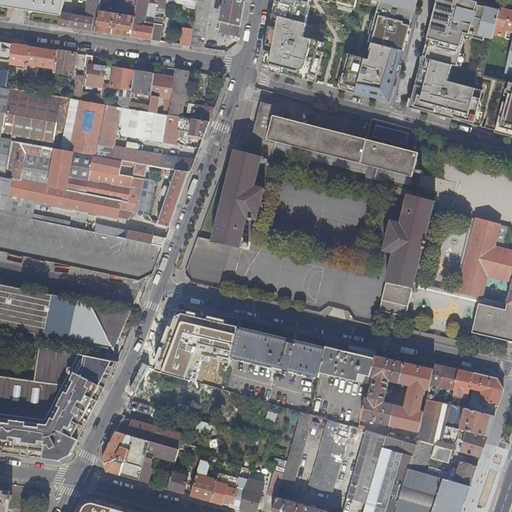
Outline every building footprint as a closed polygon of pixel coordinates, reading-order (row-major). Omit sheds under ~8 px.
[(0,0),(0,6),(62,16),(62,13),(65,0),(0,0)] [(96,19),(93,31),(96,32),(100,12),(102,3),(102,0),(88,0),(85,17),(88,17),(96,19)] [(139,0),(128,0),(127,8),(137,9),(139,0)] [(136,18),(132,37),(152,40),(154,28),(151,28),(143,26),(143,24),(148,0),(139,0),(137,9),(136,18)] [(159,0),(158,8),(157,13),(165,14),(168,0),(167,0),(159,0)] [(212,0),(198,0),(198,5),(194,29),(191,47),(205,49),(212,0)] [(240,37),(246,2),(239,0),(225,0),(220,33),(240,37)] [(274,0),(270,24),(274,24),(266,72),(308,83),(319,43),(305,38),(306,34),(312,3),(315,3),(354,11),(357,0),(356,0),(274,0)] [(416,0),(356,0),(357,0),(378,6),(375,15),(378,16),(377,21),(370,47),(402,55),(416,0)] [(494,34),(500,15),(476,9),(477,4),(462,0),(438,0),(428,44),(459,53),(463,41),(482,46),(483,41),(492,43),(494,34)] [(500,15),(494,34),(507,38),(509,32),(511,32),(511,11),(502,9),(500,15)] [(100,12),(96,32),(132,37),(136,18),(129,17),(126,16),(114,14),(113,14),(112,14),(100,12)] [(62,16),(59,26),(93,31),(96,19),(88,17),(85,17),(80,16),(81,13),(79,13),(78,16),(62,13),(62,16)] [(154,28),(152,40),(161,42),(163,25),(155,24),(154,28)] [(181,45),(191,47),(194,29),(184,27),(181,45)] [(14,44),(0,42),(0,60),(11,62),(14,44)] [(31,47),(14,44),(11,62),(11,64),(28,67),(28,66),(31,47)] [(459,53),(428,44),(423,62),(451,70),(455,71),(460,53),(459,53)] [(45,49),(31,47),(28,66),(42,68),(45,49)] [(402,55),(370,47),(367,56),(370,57),(367,67),(362,66),(364,60),(355,58),(350,56),(341,89),(389,102),(402,55)] [(45,49),(42,68),(55,70),(58,51),(45,49)] [(55,70),(55,73),(74,76),(77,54),(58,51),(55,70)] [(94,57),(88,56),(87,67),(90,67),(87,84),(103,86),(106,67),(95,66),(95,68),(92,68),(92,65),(94,57)] [(451,70),(423,62),(410,111),(473,128),(483,92),(448,83),(451,70)] [(137,63),(136,72),(133,92),(153,95),(156,75),(144,73),(145,65),(137,63)] [(120,98),(119,107),(122,108),(130,109),(131,103),(133,92),(136,72),(115,69),(112,87),(126,89),(125,99),(120,98)] [(186,95),(190,72),(177,70),(175,78),(173,93),(186,95)] [(0,86),(8,88),(10,73),(0,71),(0,86)] [(78,75),(75,100),(82,101),(83,92),(85,76),(78,75)] [(163,115),(169,116),(173,93),(175,78),(156,75),(153,95),(160,96),(166,97),(163,115)] [(511,82),(510,82),(506,98),(509,99),(507,106),(502,105),(495,133),(511,137),(511,82)] [(0,139),(3,140),(13,89),(8,88),(0,86),(0,139)] [(51,96),(13,89),(3,140),(13,141),(62,150),(72,99),(51,96)] [(102,96),(101,104),(109,105),(111,90),(103,89),(102,96)] [(83,92),(82,101),(101,104),(102,96),(83,92)] [(169,116),(183,118),(186,95),(173,93),(169,116)] [(150,113),(157,114),(158,114),(160,96),(153,95),(151,106),(150,113)] [(176,170),(189,172),(191,173),(195,162),(149,152),(116,146),(118,135),(122,108),(119,107),(109,105),(101,104),(82,101),(75,100),(72,99),(62,150),(133,162),(137,163),(148,165),(176,170)] [(393,124),(374,119),(369,136),(374,137),(373,141),(368,139),(285,117),(287,108),(263,102),(256,127),(258,128),(255,141),(252,140),(249,153),(274,159),(276,151),(278,142),(413,177),(415,169),(420,152),(413,151),(418,130),(393,124)] [(131,103),(130,109),(142,111),(143,105),(131,103)] [(189,119),(210,123),(216,108),(191,105),(189,119)] [(122,108),(118,135),(152,140),(157,114),(150,113),(142,111),(130,109),(122,108)] [(190,136),(205,138),(210,123),(189,119),(183,118),(169,116),(163,115),(158,114),(157,114),(152,140),(164,143),(176,145),(178,131),(191,133),(190,136)] [(13,141),(3,140),(0,139),(0,171),(7,173),(13,141)] [(14,179),(10,196),(38,201),(129,219),(135,213),(138,214),(145,179),(120,174),(122,165),(133,167),(133,162),(62,150),(13,141),(7,173),(6,177),(14,179)] [(411,185),(413,177),(278,142),(276,151),(411,185)] [(203,239),(194,283),(216,288),(225,245),(241,248),(248,218),(250,218),(254,219),(258,220),(265,189),(256,187),(263,157),(236,151),(213,242),(203,239)] [(148,165),(137,163),(135,174),(145,176),(148,165)] [(158,224),(170,228),(189,172),(176,170),(170,189),(167,198),(158,224)] [(0,212),(6,213),(10,196),(14,179),(6,177),(0,176),(0,212)] [(156,181),(145,179),(138,214),(149,216),(156,181)] [(161,196),(167,198),(170,189),(164,187),(161,196)] [(412,196),(409,195),(402,224),(392,221),(385,251),(395,253),(389,276),(416,283),(436,202),(412,196)] [(10,196),(6,213),(20,216),(34,219),(38,201),(10,196)] [(456,292),(460,292),(478,219),(474,218),(456,292)] [(459,293),(430,286),(429,292),(480,305),(474,335),(511,343),(511,252),(506,251),(504,250),(506,241),(510,227),(478,219),(460,292),(459,293)] [(96,233),(128,239),(129,231),(122,229),(98,224),(96,233)] [(128,239),(163,247),(166,239),(155,237),(155,236),(129,231),(128,239)] [(0,277),(54,288),(57,273),(0,261),(0,277)] [(136,304),(138,290),(66,276),(63,290),(136,304)] [(416,283),(389,276),(388,281),(408,286),(405,299),(411,300),(414,290),(412,289),(412,287),(414,288),(416,283)] [(408,286),(388,281),(387,283),(394,284),(391,295),(385,293),(384,294),(411,301),(411,300),(405,299),(408,286)] [(394,284),(387,283),(385,293),(391,295),(394,284)] [(419,290),(429,292),(430,286),(416,283),(414,288),(414,289),(414,290),(415,290),(416,289),(417,289),(418,289),(419,289),(419,290)] [(0,326),(117,350),(121,339),(132,311),(0,284),(0,326)] [(407,318),(411,301),(384,294),(380,311),(407,318)] [(170,312),(149,369),(190,380),(204,320),(198,319),(198,318),(171,311),(170,312)] [(204,320),(190,380),(197,382),(204,354),(208,333),(211,322),(204,320)] [(324,349),(324,347),(240,327),(240,329),(238,328),(236,338),(231,357),(320,378),(321,373),(326,349),(324,349)] [(208,333),(204,354),(231,360),(231,357),(236,338),(225,335),(225,336),(208,333)] [(72,454),(119,363),(40,346),(35,382),(0,376),(0,452),(60,460),(72,454)] [(371,377),(376,356),(351,350),(343,348),(343,350),(327,347),(326,349),(321,373),(370,384),(371,377)] [(406,363),(376,356),(371,377),(375,378),(373,385),(375,386),(373,393),(372,392),(370,400),(366,399),(362,419),(391,426),(406,363)] [(435,370),(406,363),(391,426),(420,432),(425,412),(421,411),(423,404),(422,403),(423,396),(425,396),(426,389),(430,390),(431,384),(435,370)] [(460,371),(436,365),(435,370),(431,384),(456,390),(460,371)] [(475,374),(460,371),(456,390),(455,395),(469,399),(472,389),(475,374)] [(498,379),(475,374),(472,389),(483,391),(481,401),(499,405),(504,390),(498,379)] [(442,397),(441,402),(452,405),(454,399),(442,397)] [(425,412),(420,432),(417,445),(413,458),(410,469),(420,472),(426,473),(427,474),(429,468),(433,457),(434,453),(436,446),(454,451),(456,451),(481,458),(488,437),(462,430),(447,426),(452,405),(441,402),(428,399),(425,412)] [(467,408),(452,405),(447,426),(462,430),(463,426),(457,425),(460,412),(466,413),(467,409),(467,408)] [(488,437),(496,415),(467,409),(466,413),(463,426),(462,430),(488,437)] [(314,416),(302,412),(283,480),(280,491),(292,494),(314,416)] [(124,418),(117,432),(152,442),(180,450),(181,447),(184,435),(124,418)] [(192,418),(191,422),(192,423),(190,429),(210,435),(213,424),(192,418)] [(352,427),(328,420),(309,488),(333,495),(352,427)] [(383,449),(387,436),(367,431),(348,498),(368,503),(383,449)] [(152,442),(117,432),(102,460),(108,472),(141,481),(152,442)] [(417,445),(389,437),(387,436),(383,449),(413,458),(417,445)] [(152,442),(141,481),(147,483),(150,484),(158,456),(177,461),(180,450),(152,442)] [(436,446),(434,453),(433,457),(450,462),(454,451),(436,446)] [(410,469),(413,458),(383,449),(368,503),(367,504),(394,511),(396,511),(409,469),(410,469)] [(202,456),(195,454),(192,467),(199,469),(201,461),(202,456)] [(199,469),(192,496),(212,501),(217,482),(218,481),(206,477),(209,466),(208,463),(201,461),(199,469)] [(454,481),(471,486),(478,466),(461,461),(454,481)] [(445,479),(450,480),(451,477),(448,476),(449,472),(435,468),(435,469),(433,475),(445,479)] [(420,472),(410,469),(405,486),(415,489),(420,472)] [(174,472),(169,489),(185,493),(187,484),(185,483),(187,476),(174,472)] [(426,473),(420,472),(415,489),(422,490),(427,474),(426,473)] [(415,489),(405,486),(400,501),(434,511),(445,479),(433,475),(427,474),(422,490),(415,489)] [(283,480),(273,477),(269,492),(279,495),(280,491),(283,480)] [(257,511),(265,484),(249,479),(246,493),(241,510),(249,511),(257,511)] [(433,511),(462,511),(471,486),(454,481),(450,480),(445,479),(434,511),(433,511)] [(217,482),(212,501),(223,504),(224,500),(232,502),(230,507),(241,510),(246,493),(228,488),(228,485),(217,482)] [(0,511),(8,511),(9,509),(10,500),(12,501),(13,495),(11,495),(11,491),(10,491),(0,490),(0,511)] [(330,511),(278,497),(274,511),(330,511)] [(134,511),(97,501),(88,501),(81,503),(76,511),(134,511)] [(400,501),(396,511),(433,511),(434,511),(400,501)]
